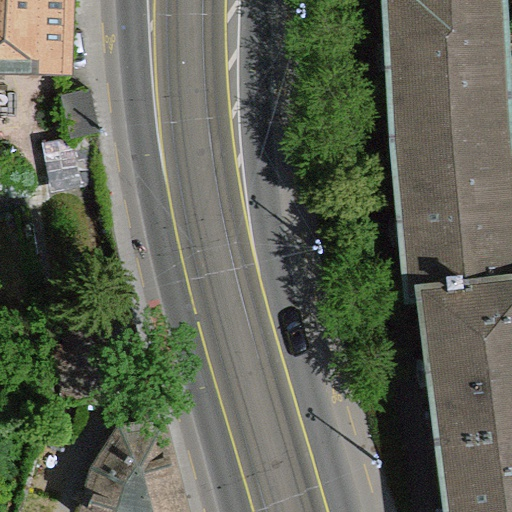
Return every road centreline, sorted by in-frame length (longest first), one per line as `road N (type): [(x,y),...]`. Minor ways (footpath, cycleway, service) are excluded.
road 1 (secondary): [(129,0),(155,206),(235,511)]
road 2 (secondary): [(349,511),(279,272),(262,160),(261,0)]
